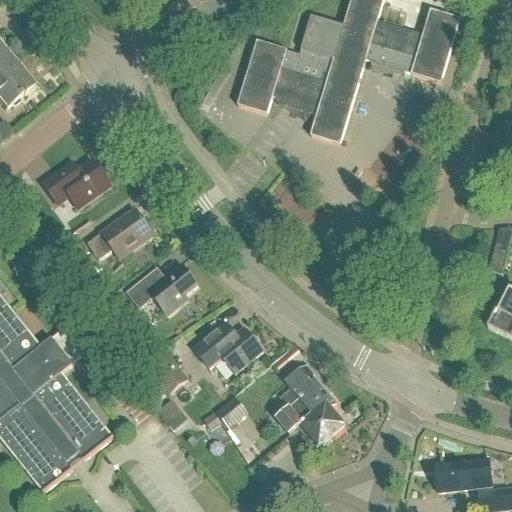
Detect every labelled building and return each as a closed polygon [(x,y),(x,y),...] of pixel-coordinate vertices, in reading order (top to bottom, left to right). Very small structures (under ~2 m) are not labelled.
[(424,40),(378,26),(385,0),(353,0),(344,31),(311,21),(299,61),(286,57),(287,56),(257,47),(238,111),(268,120),(273,101),(280,103),(280,109),(317,119),(311,141),(340,150),(366,66),(441,88),(460,24),(431,15),(424,40)] [(0,82),(15,70),(0,51),(0,82)] [(15,70),(0,82),(0,108),(5,115),(33,92),(15,70)] [(209,118),(234,75),(225,70),(201,113),(209,118)] [(111,192),(92,166),(79,175),(74,168),(43,190),(58,210),(69,202),(78,215),(111,192)] [(119,265),(153,241),(135,216),(102,240),(102,241),(89,250),(101,266),(114,257),(119,265)] [(71,271),(91,258),(77,239),(58,252),(71,271)] [(502,279),(509,254),(495,251),(489,276),(502,279)] [(196,292),(181,272),(161,288),(153,277),(126,298),(140,315),(155,303),(168,320),(186,305),(183,302),(196,292)] [(511,344),(511,343),(511,291),(496,284),(482,313),(477,311),(477,312),(494,321),(488,332),(511,344)] [(39,353),(0,304),(0,438),(45,496),(43,497),(43,498),(114,443),(113,442),(111,444),(60,380),(92,355),(71,329),(52,344),(52,343),(39,353)] [(104,324),(114,316),(107,307),(97,314),(104,324)] [(236,340),(226,328),(194,354),(210,374),(222,364),(235,380),(263,357),(244,333),(236,340)] [(275,377),(301,355),(297,350),(271,373),(275,377)] [(171,401),(191,384),(164,352),(144,369),(171,401)] [(299,404),(332,442),(346,431),(332,414),(337,410),(313,382),(316,380),(307,370),(286,388),(291,394),(299,404)] [(318,455),(332,442),(299,404),(291,394),(281,403),(289,413),(276,424),(290,440),(299,432),(318,455)] [(229,434),(248,419),(235,403),(217,419),(229,434)] [(256,419),(234,435),(244,449),(251,444),(257,453),(273,441),(256,419)] [(213,436),(222,429),(215,420),(206,427),(213,436)] [(438,499),(493,493),(490,465),(435,471),(438,499)] [(480,511),(511,511),(511,495),(479,498),(480,511)]
